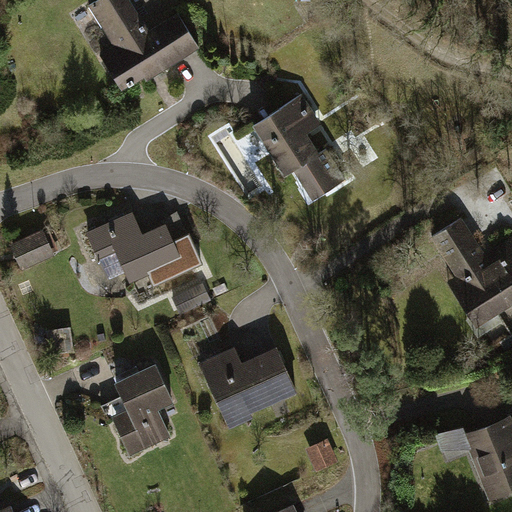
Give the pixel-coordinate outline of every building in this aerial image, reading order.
[(129,0),(97,0),(90,5),(116,46),(101,55),(123,89),(129,85),(130,85),(145,76),(148,79),(200,47),(179,13),(149,31),(129,0)] [(302,94),(254,124),(286,175),(295,169),(314,198),(346,178),(327,149),(319,153),(307,133),(303,127),(317,118),(302,94)] [(303,127),(307,133),(321,124),(317,118),(303,127)] [(178,210),(141,233),(142,235),(166,225),(173,242),(189,234),(178,210)] [(127,270),(131,279),(149,271),(155,284),(202,263),(189,234),(173,242),(166,225),(142,235),(141,233),(132,213),(89,232),(110,277),(127,270)] [(462,218),(433,236),(458,276),(461,280),(455,284),(476,316),(493,305),(497,311),(511,301),(511,237),(485,255),(462,218)] [(43,233),(14,246),(22,266),(52,253),(43,233)] [(461,280),(458,276),(448,282),(476,326),(511,303),(511,301),(497,311),(493,305),(476,316),(455,284),(461,280)] [(199,285),(174,297),(181,314),(207,303),(199,285)] [(235,348),(202,364),(223,408),(243,399),(248,410),(296,388),(278,349),(243,365),(235,348)] [(156,365),(117,382),(124,396),(134,418),(118,425),(131,453),(170,436),(157,408),(172,401),(156,365)] [(102,406),(118,425),(134,418),(124,396),(102,406)] [(251,417),(248,410),(243,399),(223,408),(231,426),(251,417)] [(511,424),(509,418),(467,434),(491,497),(511,488),(511,424)] [(326,441),(311,448),(319,467),(335,460),(326,441)]
